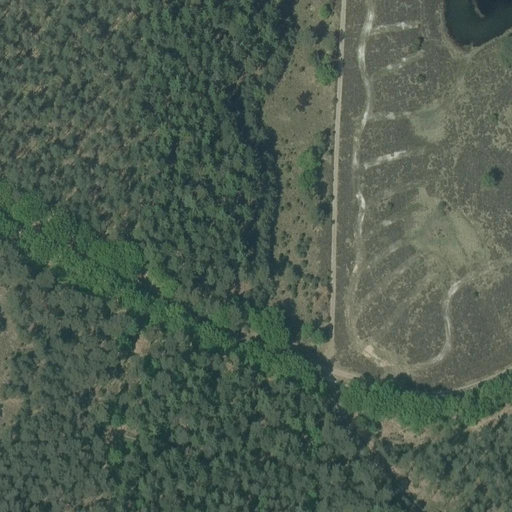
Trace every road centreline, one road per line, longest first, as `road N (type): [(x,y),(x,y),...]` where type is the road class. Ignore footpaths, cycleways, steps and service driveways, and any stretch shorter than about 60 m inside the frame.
road 1 (track): [(330,372),(342,0)]
road 2 (track): [(0,209),(184,314),(330,372)]
road 3 (track): [(330,372),(442,395),(511,371)]
road 4 (track): [(421,511),(361,450),(329,381)]
